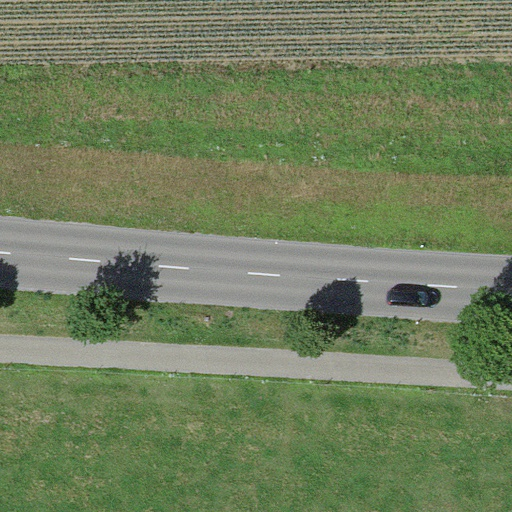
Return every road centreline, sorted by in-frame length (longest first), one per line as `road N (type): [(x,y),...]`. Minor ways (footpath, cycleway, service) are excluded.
road 1 (tertiary): [(0,252),(511,289)]
road 2 (track): [(0,352),(511,374)]
